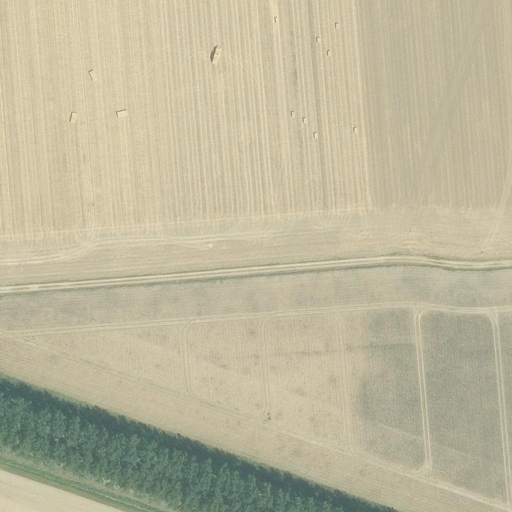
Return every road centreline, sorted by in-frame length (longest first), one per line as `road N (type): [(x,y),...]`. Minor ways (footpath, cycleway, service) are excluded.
road 1 (track): [(0,291),(377,260),(511,263)]
road 2 (track): [(192,511),(0,445)]
